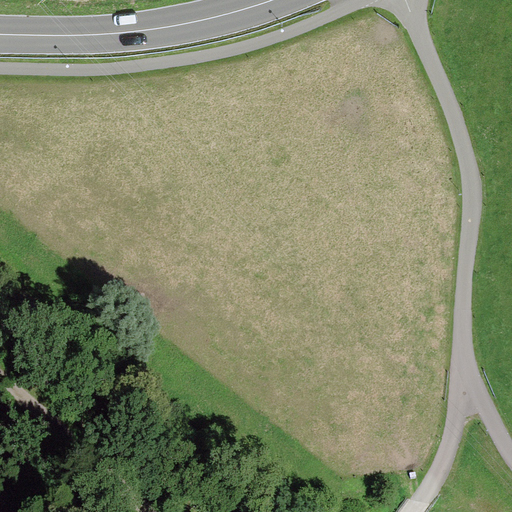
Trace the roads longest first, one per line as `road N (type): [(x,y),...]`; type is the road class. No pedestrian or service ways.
road 1 (track): [(402,0),(461,135),(470,178),(462,319),(468,384)]
road 2 (secondary): [(0,35),(119,32),(271,0)]
road 3 (track): [(0,379),(144,511)]
road 4 (track): [(413,511),(444,460),(468,384)]
